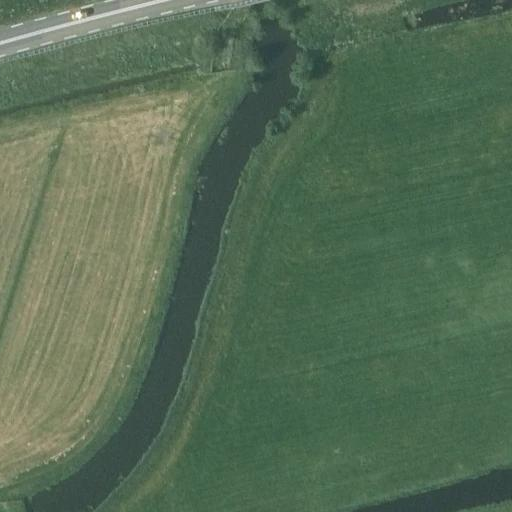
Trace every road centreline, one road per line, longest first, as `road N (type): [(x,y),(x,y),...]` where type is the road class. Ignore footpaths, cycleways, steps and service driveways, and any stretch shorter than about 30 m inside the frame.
road 1 (track): [(161,214),(197,108),(225,77),(232,0)]
road 2 (secondary): [(0,54),(183,0)]
